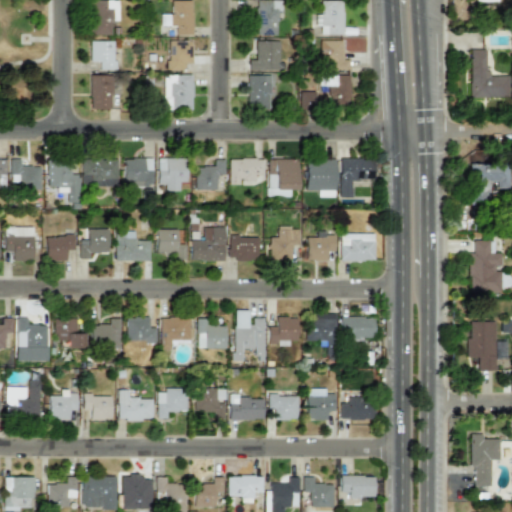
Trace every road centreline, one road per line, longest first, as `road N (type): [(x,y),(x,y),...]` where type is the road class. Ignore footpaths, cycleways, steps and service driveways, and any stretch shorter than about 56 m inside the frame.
road 1 (primary): [(426,511),(417,0)]
road 2 (residential): [(0,286),(402,285)]
road 3 (residential): [(0,443),(402,443)]
road 4 (residential): [(0,128),(398,131)]
road 5 (primary): [(398,131),(401,511)]
road 6 (residential): [(425,397),(511,397),(422,131)]
road 7 (residential): [(219,130),(219,0)]
road 8 (residential): [(65,129),(65,0)]
